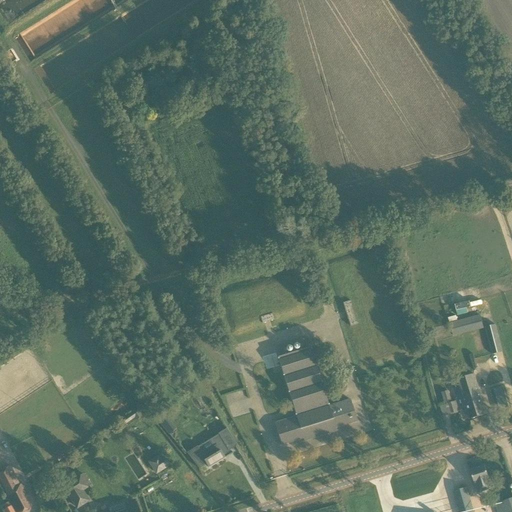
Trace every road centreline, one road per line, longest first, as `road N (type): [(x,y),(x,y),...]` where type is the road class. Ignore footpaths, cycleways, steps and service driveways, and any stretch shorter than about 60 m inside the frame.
road 1 (track): [(511,185),(70,304)]
road 2 (unclassified): [(255,511),(511,428)]
